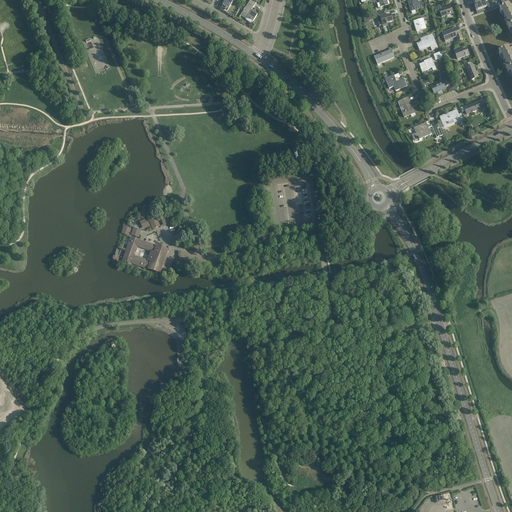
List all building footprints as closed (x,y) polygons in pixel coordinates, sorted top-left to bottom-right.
[(229,8),(234,0),(225,0),(223,5),(229,8)] [(360,0),(361,1),(364,0),(378,0),(379,3),(377,4),(378,8),(388,5),(386,0),(360,0)] [(414,0),(415,0),(408,2),(411,12),(424,8),(422,1),(420,1),(420,0),(414,0)] [(250,1),(240,16),(246,19),(247,18),(253,22),(257,15),(251,11),(255,4),(250,1)] [(485,3),(475,6),(477,11),(487,8),(485,3)] [(442,10),(441,6),(435,8),(436,12),(439,11),(441,17),(446,15),(447,16),(453,14),(450,6),(442,10)] [(508,28),(511,25),(511,13),(509,6),(500,10),(499,11),(501,15),(502,14),(507,24),(506,24),(508,28)] [(384,14),(376,16),(379,26),(382,25),(383,27),(387,26),(387,24),(393,22),(391,15),(385,17),(384,14)] [(427,19),(426,15),(420,17),(421,20),(414,22),(416,32),(426,29),(423,19),(426,19),(426,20),(427,19)] [(462,40),(461,36),(458,28),(442,34),(445,42),(449,40),(456,38),(457,42),(462,40)] [(427,40),(417,44),(419,49),(427,46),(427,48),(430,47),(432,51),(437,49),(432,35),(426,37),(427,40)] [(460,51),(459,48),(453,51),(457,60),(469,55),(466,49),(460,51)] [(507,70),(511,67),(511,57),(507,49),(499,53),(498,53),(500,57),(501,57),(506,66),(505,67),(507,70)] [(377,65),(394,58),(391,50),(374,57),(377,65)] [(436,69),(435,67),(431,59),(423,62),(424,63),(419,65),(420,68),(422,73),(428,70),(427,70),(431,68),(432,70),(436,69)] [(471,66),(470,63),(464,66),(465,69),(466,68),(471,80),(478,77),(473,65),(471,66)] [(397,82),(395,78),(394,76),(385,79),(389,88),(393,87),(395,92),(400,90),(399,88),(406,85),(403,79),(397,82)] [(434,94),(446,89),(443,82),(431,87),(434,94)] [(410,114),(414,113),(412,108),(411,109),(410,107),(410,106),(411,107),(411,106),(409,101),(408,102),(407,99),(398,103),(400,108),(403,107),(405,111),(402,113),(404,118),(411,116),(410,114)] [(483,102),(482,100),(463,108),(466,115),(485,107),(485,109),(487,108),(488,109),(488,108),(485,101),(483,102)] [(452,119),(454,123),(460,120),(463,128),(467,126),(465,120),(464,121),(461,114),(458,115),(457,112),(451,114),(450,113),(440,117),(444,127),(449,125),(448,122),(447,122),(452,119)] [(424,130),(423,128),(425,128),(424,124),(414,128),(416,134),(412,135),(414,140),(417,138),(418,140),(430,135),(428,129),(424,130)] [(142,219),(148,216),(146,210),(142,211),(143,213),(140,214),(142,219)] [(170,223),(167,216),(161,219),(162,222),(164,222),(165,225),(170,223)] [(149,226),(146,220),(140,222),(141,226),(143,225),(144,228),(149,226)] [(152,229),(156,228),(155,226),(158,225),(156,220),(150,223),(152,229)] [(139,240),(131,238),(123,261),(160,274),(168,251),(139,240)]
